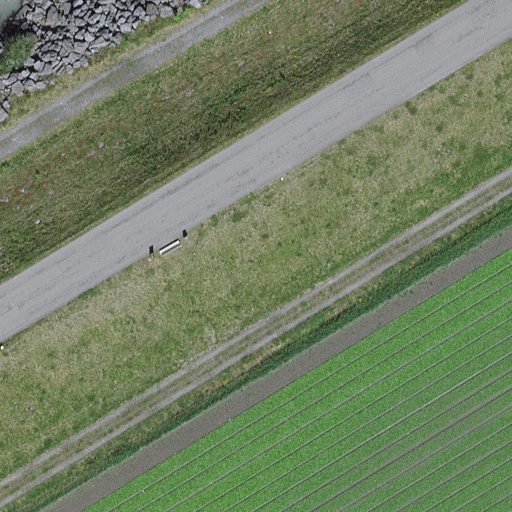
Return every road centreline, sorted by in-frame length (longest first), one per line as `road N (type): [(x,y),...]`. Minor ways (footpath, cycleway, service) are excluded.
road 1 (track): [(0,506),(511,191)]
road 2 (unclassified): [(0,314),(511,4)]
road 3 (track): [(0,154),(257,0)]
